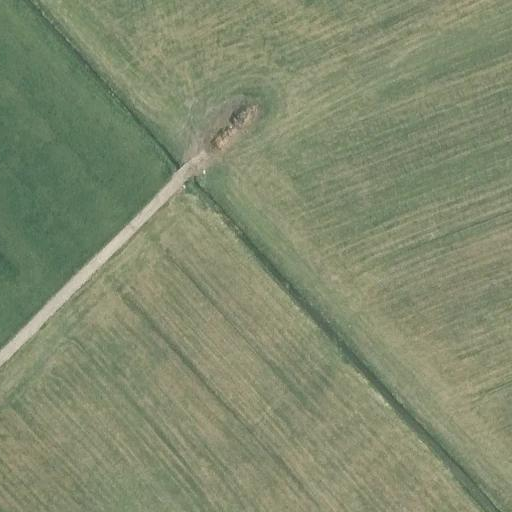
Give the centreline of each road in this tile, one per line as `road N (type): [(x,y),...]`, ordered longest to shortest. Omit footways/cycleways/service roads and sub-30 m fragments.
road 1 (track): [(200,158),(333,121),(511,41)]
road 2 (track): [(0,358),(200,158)]
road 3 (track): [(61,0),(200,158)]
